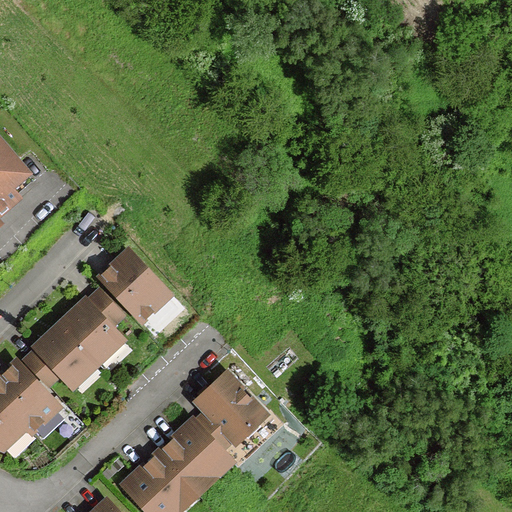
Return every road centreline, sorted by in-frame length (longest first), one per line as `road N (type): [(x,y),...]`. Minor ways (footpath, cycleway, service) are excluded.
road 1 (residential): [(38,501),(216,337)]
road 2 (residential): [(0,320),(98,219)]
